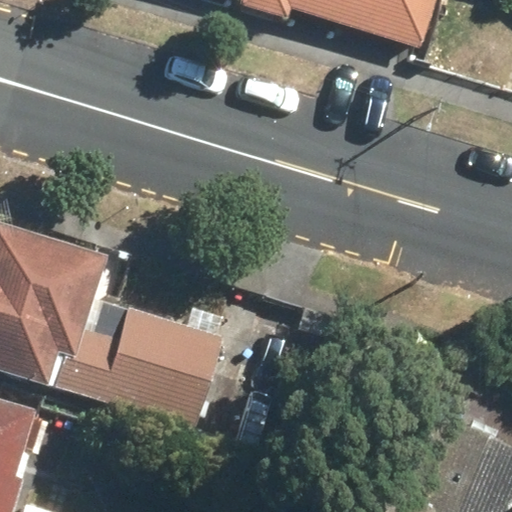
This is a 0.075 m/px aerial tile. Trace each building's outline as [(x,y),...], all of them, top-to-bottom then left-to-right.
[(280,0),(318,12),(321,0),(280,0)] [(0,361),(251,438),(269,376),(214,360),(221,338),(90,298),(104,250),(0,220),(0,361)] [(511,511),(511,431),(415,386),(355,511),(511,511)] [(0,511),(8,511),(29,444),(36,447),(44,422),(32,418),(36,406),(0,394),(0,511)] [(26,498),(21,511),(60,511),(68,488),(54,484),(48,505),(26,498)] [(284,511),(288,501),(251,490),(244,511),(284,511)]
